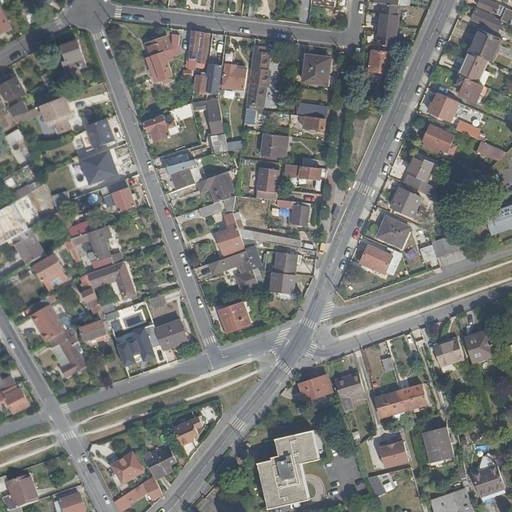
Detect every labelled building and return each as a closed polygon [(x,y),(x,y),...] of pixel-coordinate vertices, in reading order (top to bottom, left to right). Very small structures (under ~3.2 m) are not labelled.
[(495,5),(485,0),(480,0),(478,6),(503,17),(501,21),(503,22),(509,24),(511,25),(511,10),(496,3),(495,5)] [(398,27),(400,6),(383,4),(380,25),(398,27)] [(0,35),(13,28),(1,7),(0,7),(0,35)] [(501,21),(476,10),(472,20),(499,31),(503,22),(501,21)] [(394,47),(396,48),(398,27),(380,25),(378,46),(394,47)] [(502,39),(482,30),(472,53),(489,61),(492,62),(502,39)] [(202,32),(193,31),(189,59),(191,60),(198,60),(202,32)] [(211,33),(202,32),(198,60),(198,62),(207,63),(211,33)] [(174,44),(181,42),(181,35),(173,34),(171,47),(175,46),(174,44)] [(180,47),(181,42),(174,44),(175,46),(171,47),(171,48),(167,37),(148,43),(153,57),(166,52),(180,47)] [(88,66),(79,40),(63,46),(68,60),(64,61),(68,72),(88,66)] [(378,46),(373,45),(370,71),(391,74),(394,47),(378,46)] [(182,53),(180,47),(166,52),(168,60),(173,59),(173,57),(182,53)] [(266,48),(255,47),(251,82),(268,84),(269,77),(267,76),(268,69),(270,54),(265,53),(266,48)] [(236,52),(224,51),(223,64),(227,64),(224,86),(245,89),(248,70),(237,69),(238,66),(234,65),(236,52)] [(166,52),(153,57),(156,65),(152,67),(154,74),(159,72),(162,80),(174,76),(168,60),(166,52)] [(472,53),(470,52),(460,75),(461,76),(479,83),(489,61),(472,53)] [(328,85),(332,58),(308,55),(304,82),(328,85)] [(198,60),(191,60),(189,69),(197,70),(198,62),(198,60)] [(196,91),(220,94),(223,65),(209,64),(207,76),(197,75),(196,91)] [(57,101),(65,97),(50,72),(43,76),(49,87),(57,101)] [(479,83),(461,76),(458,84),(467,88),(464,96),(478,102),(481,97),(487,99),(491,89),(479,83)] [(28,95),(17,77),(1,86),(10,102),(22,95),(23,97),(28,95)] [(268,84),(251,82),(248,104),(263,105),(266,86),(268,86),(268,84)] [(57,101),(49,87),(35,96),(41,107),(44,106),(57,101)] [(438,103),(434,102),(430,112),(451,121),(460,102),(442,94),(438,103)] [(57,101),(44,106),(47,112),(52,126),(58,123),(62,133),(71,129),(68,120),(73,117),(66,97),(65,97),(57,101)] [(213,136),(225,134),(219,98),(194,102),(195,111),(209,108),(215,135),(213,135),(213,136)] [(25,101),(10,109),(14,117),(29,110),(25,101)] [(299,115),(327,118),(328,107),(300,103),(299,115)] [(18,123),(47,112),(44,106),(41,107),(26,113),(15,118),(18,123)] [(325,131),(327,118),(299,115),(292,114),(292,119),(294,119),(294,121),(305,122),(304,128),(325,131)] [(156,141),(179,132),(174,120),(167,123),(164,116),(147,123),(150,132),(152,131),(156,141)] [(83,134),(89,150),(96,148),(116,141),(107,118),(87,125),(90,132),(83,134)] [(461,123),(458,130),(477,139),(480,131),(461,123)] [(451,133),(431,125),(423,142),(425,143),(424,147),(439,153),(441,150),(445,141),(447,142),(451,133)] [(18,141),(25,137),(21,129),(8,137),(12,145),(18,141)] [(218,154),(229,152),(225,134),(213,136),(211,136),(217,155),(218,154)] [(287,157),(289,137),(265,134),(263,155),(287,157)] [(478,151),(500,161),(508,153),(483,141),(478,151)] [(119,174),(110,149),(91,156),(101,181),(119,174)] [(430,174),(434,163),(418,156),(410,173),(427,181),(427,180),(430,174)] [(303,166),(317,168),(318,160),(303,158),(303,166)] [(48,161),(39,166),(43,174),(52,171),(48,161)] [(190,162),(168,167),(172,179),(175,178),(179,190),(196,184),(199,182),(204,181),(200,171),(198,165),(195,166),(192,165),(190,162)] [(321,180),(323,169),(317,168),(303,166),(288,164),(287,175),(321,180)] [(260,167),(256,198),(277,200),(281,170),(260,167)] [(485,175),(470,168),(466,177),(477,183),(484,176),(485,175)] [(52,171),(43,174),(46,181),(56,177),(53,170),(52,171)] [(220,202),(225,200),(231,198),(229,193),(234,191),(227,172),(204,181),(199,182),(202,190),(213,187),(218,203),(220,202)] [(427,181),(410,173),(409,176),(425,183),(427,181)] [(425,183),(409,176),(405,184),(428,194),(434,197),(438,189),(425,183)] [(491,183),(484,176),(477,183),(483,190),(491,183)] [(137,205),(127,179),(102,188),(105,196),(110,194),(113,202),(117,201),(121,211),(137,205)] [(52,194),(47,184),(33,192),(33,193),(36,202),(52,194)] [(33,193),(33,192),(30,186),(0,202),(0,203),(3,209),(33,193)] [(414,218),(423,197),(401,188),(392,208),(414,218)] [(68,191),(53,196),(57,205),(63,203),(71,200),(68,191)] [(53,196),(52,194),(36,202),(35,203),(42,218),(52,213),(53,216),(60,212),(57,205),(53,196)] [(228,212),(235,210),(237,196),(231,198),(225,200),(228,212)] [(309,225),(311,203),(280,200),(279,207),(292,208),(294,205),(296,205),(295,214),(291,213),(289,227),(297,228),(297,224),(309,225)] [(223,210),(220,202),(218,203),(201,209),(204,217),(223,210)] [(72,239),(99,229),(95,219),(73,227),(63,203),(57,205),(60,212),(65,223),(72,239)] [(511,207),(504,210),(488,216),(494,234),(511,227),(511,207)] [(65,223),(60,212),(53,216),(58,227),(65,223)] [(240,230),(240,229),(237,221),(235,214),(235,212),(226,215),(229,223),(229,230),(218,234),(227,258),(248,251),(243,237),(240,230)] [(403,248),(411,228),(387,217),(378,237),(403,248)] [(32,228),(14,238),(29,264),(47,254),(32,228)] [(97,272),(116,265),(112,255),(102,228),(99,229),(72,239),(75,246),(92,239),(97,251),(98,254),(91,257),(97,272)] [(256,240),(300,248),(302,241),(240,229),(240,230),(243,237),(250,239),(256,240)] [(438,258),(468,247),(463,232),(432,243),(433,245),(438,258)] [(255,270),(260,268),(264,266),(256,245),(253,247),(250,239),(243,237),(248,251),(255,270)] [(75,246),(72,239),(67,242),(70,249),(75,246)] [(393,274),(400,259),(387,252),(386,253),(370,245),(362,263),(385,274),(387,271),(393,274)] [(426,263),(438,258),(433,245),(421,249),(426,263)] [(400,259),(402,255),(401,253),(389,248),(387,252),(400,259)] [(260,284),(257,276),(255,270),(248,251),(227,258),(211,263),(215,274),(240,265),(243,273),(238,275),(243,290),(260,284)] [(122,252),(112,255),(116,265),(125,261),(122,252)] [(276,273),(297,275),(299,255),(278,253),(276,273)] [(55,256),(36,267),(45,282),(46,282),(51,290),(69,280),(64,271),(55,256)] [(137,294),(125,261),(116,265),(97,272),(89,275),(94,288),(118,279),(125,299),(137,294)] [(295,293),(297,275),(276,273),(274,272),(273,291),(295,293)] [(97,314),(98,313),(104,310),(103,307),(94,288),(89,275),(83,278),(85,282),(83,283),(87,291),(84,293),(88,302),(91,301),(97,314)] [(55,294),(48,298),(51,303),(58,299),(55,294)] [(166,303),(163,294),(150,299),(153,307),(166,303)] [(48,298),(37,304),(40,309),(51,303),(48,298)] [(246,306),(251,303),(250,300),(221,311),(229,333),(253,324),(248,313),(246,306)] [(108,314),(113,329),(121,326),(118,316),(125,314),(133,335),(142,332),(143,334),(151,331),(144,314),(134,318),(134,315),(132,311),(142,308),(140,303),(115,312),(108,314)] [(254,311),(251,303),(246,306),(248,313),(254,311)] [(42,327),(50,341),(51,340),(67,331),(51,304),(33,315),(41,328),(42,327)] [(107,315),(108,314),(115,312),(112,304),(103,307),(104,310),(107,315)] [(107,331),(113,329),(108,314),(107,315),(104,310),(98,313),(100,318),(96,319),(97,323),(82,328),(87,341),(108,333),(107,331)] [(157,328),(165,350),(190,341),(182,319),(157,328)] [(41,328),(49,342),(50,341),(42,327),(41,328)] [(81,353),(84,352),(75,327),(67,331),(51,340),(56,347),(61,344),(72,363),(63,368),(67,377),(88,365),(81,353)] [(466,338),(474,363),(498,355),(490,330),(466,338)] [(452,343),(437,348),(444,373),(468,365),(459,338),(451,340),(452,343)] [(87,361),(91,372),(97,370),(93,359),(87,361)] [(395,370),(391,360),(383,362),(387,373),(395,370)] [(360,373),(335,381),(342,400),(344,406),(346,412),(354,409),(350,397),(365,392),(360,373)] [(8,387),(22,383),(17,375),(5,382),(8,387)] [(307,401),(334,392),(327,375),(301,385),(307,401)] [(31,405),(21,384),(0,392),(0,410),(11,406),(14,412),(31,405)] [(408,411),(412,410),(429,404),(423,384),(401,391),(408,411)] [(405,412),(408,411),(401,391),(377,398),(383,418),(393,415),(405,412)] [(405,412),(393,415),(395,422),(407,419),(405,412)] [(201,417),(176,429),(184,446),(193,442),(192,440),(195,438),(196,438),(200,433),(198,430),(205,426),(201,417)] [(440,429),(424,433),(432,463),(456,457),(449,430),(441,432),(440,429)] [(318,460),(312,432),(280,439),(283,455),(275,457),(275,460),(263,463),(273,508),(308,500),(300,464),(318,460)] [(379,447),(384,468),(408,462),(403,441),(396,443),(395,442),(386,444),(386,445),(379,447)] [(156,461),(150,464),(156,477),(157,480),(168,474),(165,468),(171,465),(178,461),(176,455),(179,454),(176,449),(155,459),(156,461)] [(133,453),(113,466),(118,474),(114,477),(120,487),(124,484),(145,471),(133,453)] [(482,472),(497,467),(496,464),(489,457),(484,456),(480,468),(482,472)] [(174,470),(171,465),(165,468),(168,474),(174,470)] [(499,467),(497,467),(482,472),(474,475),(484,506),(494,503),(490,493),(506,488),(499,467)] [(6,476),(0,477),(0,484),(8,482),(6,476)] [(21,508),(38,502),(29,476),(8,484),(12,494),(3,498),(10,511),(21,508)] [(387,493),(378,476),(368,478),(379,497),(387,493)] [(155,500),(165,495),(157,480),(156,477),(146,483),(155,500)] [(138,488),(127,495),(132,503),(143,496),(138,488)] [(474,511),(467,489),(433,501),(437,511),(474,511)] [(86,511),(80,494),(54,503),(57,511),(86,511)] [(132,503),(127,495),(116,502),(121,511),(133,504),(132,503)]
